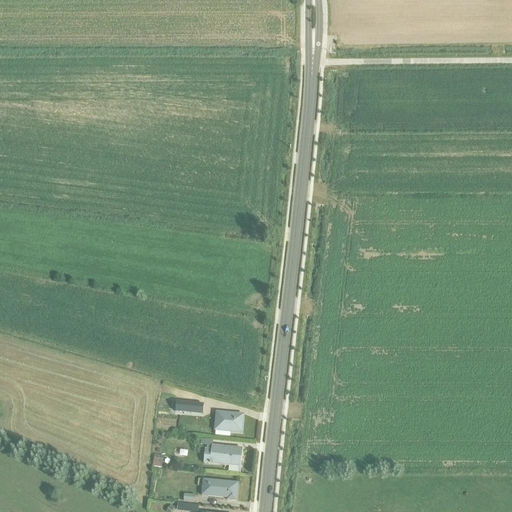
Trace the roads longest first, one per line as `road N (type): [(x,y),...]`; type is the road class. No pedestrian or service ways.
road 1 (tertiary): [(308,64),(265,511)]
road 2 (unclassified): [(511,62),(308,64)]
